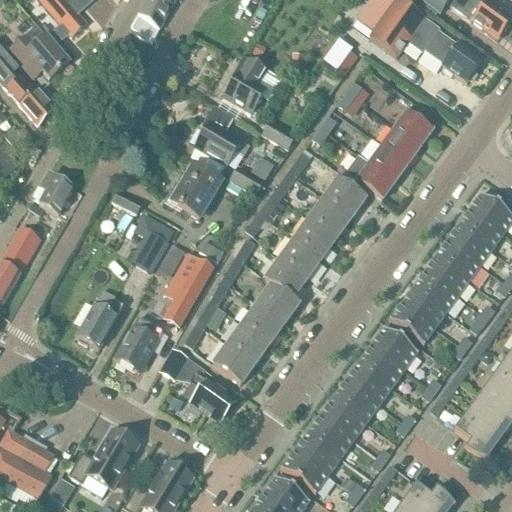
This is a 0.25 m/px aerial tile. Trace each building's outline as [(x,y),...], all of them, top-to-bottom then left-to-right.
[(34,0),(59,28),(47,38),(56,49),(68,38),(71,41),(86,28),(77,18),(94,3),(90,0),(34,0)] [(150,46),(175,3),(169,0),(149,0),(137,22),(136,22),(129,34),(150,46)] [(384,0),(369,0),(354,22),(371,35),(367,41),(396,61),(406,46),(421,57),(428,48),(446,61),(440,70),(466,87),(481,65),(456,48),(437,35),(439,33),(424,22),(395,2),(392,6),(384,0)] [(414,0),(439,18),(451,0),(414,0)] [(497,44),(511,22),(481,0),(456,0),(450,9),(470,24),(497,44)] [(34,45),(26,36),(7,53),(25,75),(34,67),(48,84),(68,67),(44,38),(34,45)] [(251,56),(259,61),(266,51),(257,46),(251,56)] [(0,86),(6,93),(23,78),(0,52),(0,86)] [(250,119),(252,116),(255,116),(261,106),(259,104),(266,92),(258,88),(266,75),(243,61),(232,83),(235,85),(226,104),(250,119)] [(303,66),(290,66),(290,76),(303,76),(303,66)] [(23,78),(6,93),(37,129),(52,112),(23,78)] [(345,97),(344,98),(352,104),(361,92),(353,86),(345,97)] [(344,98),(336,110),(344,116),(352,104),(344,98)] [(226,171),(241,144),(224,135),(232,121),(213,110),(200,131),(203,134),(193,152),(226,171)] [(405,116),(393,133),(419,152),(432,135),(405,116)] [(319,132),(328,138),(336,126),(328,120),(319,132)] [(287,154),(294,142),(268,126),(261,138),(287,154)] [(18,157),(27,150),(26,149),(15,135),(11,130),(2,138),(18,157)] [(319,132),(311,144),(319,150),(328,138),(319,132)] [(393,133),(380,150),(406,169),(419,152),(393,133)] [(380,150),(368,167),(394,187),(406,169),(380,150)] [(286,177),(294,183),(309,163),(301,157),(286,177)] [(252,177),(265,184),(274,169),(261,161),(252,177)] [(394,187),(368,167),(355,185),(381,204),(394,187)] [(198,224),(221,186),(191,168),(169,206),(198,224)] [(255,199),(262,187),(236,171),(228,184),(229,185),(226,191),(237,197),(241,191),(255,199)] [(280,203),(294,183),(286,177),(272,197),(280,203)] [(322,202),(350,223),(365,203),(337,182),(322,202)] [(58,219),(72,193),(53,183),(38,209),(58,219)] [(134,219),(141,208),(115,194),(110,205),(134,219)] [(265,223),(280,203),(272,197),(257,217),(265,223)] [(467,213),(501,238),(511,223),(511,222),(478,198),(467,213)] [(335,243),(350,223),(322,202),(307,223),(335,243)] [(455,229),(490,254),(501,238),(467,213),(455,229)] [(252,241),(265,223),(257,217),(244,235),(252,241)] [(143,243),(129,267),(150,279),(168,248),(166,247),(173,236),(142,218),(132,236),(143,243)] [(321,263),(335,243),(307,223),(292,243),(321,263)] [(35,234),(39,228),(34,225),(30,231),(24,228),(16,242),(14,241),(0,264),(0,309),(18,278),(19,278),(34,252),(33,251),(41,237),(35,234)] [(444,245),(479,270),(490,254),(455,229),(444,245)] [(234,263),(242,268),(253,248),(245,243),(234,263)] [(306,284),(321,263),(292,243),(278,263),(306,284)] [(199,254),(198,256),(216,266),(217,264),(222,256),(222,255),(204,245),(199,254)] [(433,260),(468,285),(479,270),(444,245),(433,260)] [(176,298),(163,322),(178,331),(212,272),(195,263),(186,258),(166,293),(176,298)] [(421,276),(456,301),(468,285),(433,260),(421,276)] [(229,289),(242,268),(234,263),(221,284),(229,289)] [(291,304),(306,284),(278,263),(263,283),(270,288),(291,304)] [(410,292),(444,317),(456,301),(421,276),(410,292)] [(511,281),(508,279),(502,288),(508,293),(509,293),(511,289),(511,281)] [(216,311),(229,289),(221,284),(208,306),(216,311)] [(298,308),(291,304),(270,288),(255,308),(283,329),(298,308)] [(502,288),(496,295),(503,301),(509,293),(508,293),(502,288)] [(398,308),(433,333),(444,317),(410,292),(398,308)] [(435,421),(511,313),(511,300),(428,416),(435,421)] [(116,320),(122,310),(112,304),(105,315),(93,308),(74,340),(97,353),(116,321),(116,320)] [(204,332),(216,311),(208,306),(195,327),(204,332)] [(268,349),(283,329),(255,308),(240,328),(268,349)] [(387,324),(421,349),(433,333),(398,308),(387,324)] [(486,310),(479,318),(486,323),(487,324),(494,316),(486,310)] [(479,318),(473,326),(481,332),(487,324),(486,323),(479,318)] [(162,335),(137,321),(132,331),(131,331),(113,363),(139,378),(157,346),(156,345),(162,335)] [(191,353),(204,332),(195,327),(183,348),(191,353)] [(254,369),(268,349),(240,328),(226,348),(254,369)] [(369,348),(404,373),(416,356),(382,331),(369,348)] [(463,340),(457,349),(463,354),(465,355),(471,346),(463,340)] [(239,389),(254,369),(226,348),(211,368),(239,389)] [(356,366),(391,391),(404,373),(369,348),(356,366)] [(457,349),(450,357),(459,363),(465,355),(463,354),(457,349)] [(511,350),(501,366),(511,373),(511,350)] [(173,383),(186,362),(171,353),(158,375),(173,383)] [(343,384),(378,409),(391,391),(356,366),(343,384)] [(511,373),(501,366),(477,399),(511,424),(511,373)] [(205,384),(196,377),(195,376),(188,386),(198,394),(189,407),(191,409),(190,411),(199,417),(201,415),(218,428),(221,424),(223,425),(229,416),(227,415),(234,404),(205,383),(205,384)] [(432,383),(426,392),(433,397),(434,398),(440,389),(432,383)] [(331,401),(366,426),(378,409),(343,384),(331,401)] [(426,392),(420,400),(428,406),(434,398),(433,397),(426,392)] [(509,430),(511,425),(511,424),(477,399),(452,433),(468,444),(463,452),(466,454),(470,457),(474,459),(478,461),(482,462),(487,463),(487,462),(483,461),(507,428),(509,430)] [(318,419),(353,444),(366,426),(331,401),(318,419)] [(407,418),(400,427),(409,433),(415,424),(407,418)] [(305,436),(340,461),(353,444),(318,419),(305,436)] [(400,427),(394,435),(402,441),(409,433),(400,427)] [(6,433),(0,442),(0,481),(6,485),(37,503),(52,478),(45,474),(53,460),(6,433)] [(80,458),(67,480),(80,488),(79,490),(100,502),(106,492),(110,494),(136,449),(110,434),(92,464),(80,458)] [(293,454),(327,479),(340,461),(305,436),(293,454)] [(380,453),(375,462),(383,468),(389,459),(388,459),(380,453)] [(293,454),(279,473),(314,498),(327,479),(293,454)] [(375,462),(369,470),(376,475),(377,476),(383,468),(375,462)] [(140,511),(172,511),(191,481),(165,466),(147,497),(135,490),(122,511),(140,511)] [(368,511),(396,475),(389,470),(358,511),(368,511)] [(264,498),(282,511),(303,511),(307,508),(273,483),(262,497),(264,498)] [(395,511),(446,511),(449,507),(452,511),(453,510),(451,506),(448,503),(445,499),(442,496),(438,494),(434,491),(429,499),(414,487),(395,511)] [(349,496),(357,502),(363,494),(362,493),(355,488),(349,496)] [(349,496),(343,505),(350,510),(352,511),(357,502),(349,496)] [(282,511),(264,498),(262,497),(257,504),(251,511),(282,511)] [(50,501),(43,510),(46,511),(60,511),(62,510),(50,501)]
